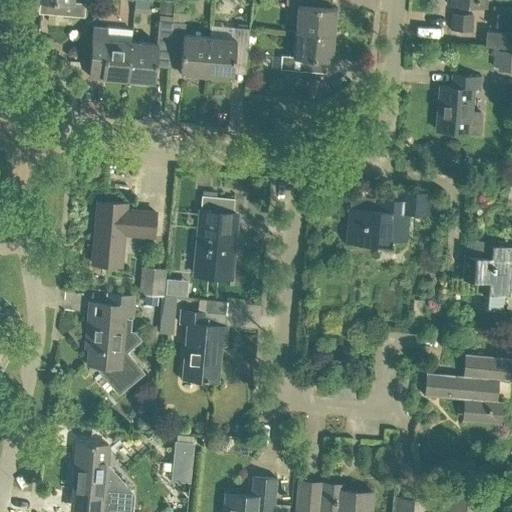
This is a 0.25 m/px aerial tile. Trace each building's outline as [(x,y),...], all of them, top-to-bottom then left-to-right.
[(47,13),(83,17),(84,3),(72,2),(72,0),(34,0),(34,1),(48,2),(47,13)] [(157,0),(157,12),(170,13),(170,0),(157,0)] [(295,31),(333,34),(335,8),(321,6),(321,0),(285,0),(285,4),(298,6),(295,31)] [(472,11),(450,9),(449,27),(471,29),(472,11)] [(510,13),(490,11),(489,23),(509,25),(510,13)] [(127,80),(153,82),(156,55),(168,57),(171,22),(158,20),(156,44),(130,42),(127,80)] [(171,22),(168,57),(180,58),(179,72),(205,74),(209,36),(184,34),(185,23),(171,22)] [(88,76),(127,80),(130,42),(105,40),(106,28),(92,26),(88,76)] [(209,36),(205,74),(232,77),(234,62),(246,63),(249,28),(236,27),(235,39),(209,36)] [(279,68),(315,72),(316,59),(330,60),(333,34),(295,31),(293,56),(281,55),(279,68)] [(435,130),(467,133),(478,133),(480,112),(469,111),(471,89),(478,89),(479,76),(452,74),(450,87),(438,86),(435,130)] [(320,97),(321,79),(309,78),(308,95),(320,97)] [(380,211),(373,210),(347,208),(344,244),(374,246),(375,239),(405,241),(408,209),(430,211),(431,193),(376,188),(375,198),(381,199),(380,211)] [(201,196),(200,211),(194,275),(230,278),(236,214),(232,214),(234,199),(201,196)] [(97,201),(92,263),(120,266),(123,234),(153,237),(155,212),(125,210),(126,204),(97,201)] [(480,293),(483,293),(482,310),(501,311),(503,295),(508,295),(511,247),(484,244),(483,257),(463,256),(461,279),(481,280),(480,293)] [(139,265),(136,292),(160,295),(163,267),(139,265)] [(89,339),(87,365),(100,366),(119,389),(138,373),(122,353),(122,350),(135,339),(129,333),(130,319),(131,319),(131,318),(133,295),(106,293),(106,303),(89,301),(86,339),(89,339)] [(188,324),(182,379),(216,382),(220,346),(223,346),(226,315),(181,311),(180,323),(188,324)] [(149,350),(157,350),(158,328),(151,328),(149,350)] [(496,400),(498,379),(510,380),(511,357),(465,353),(462,375),(425,372),(423,395),(471,399),(469,421),(499,423),(502,401),(496,400)] [(222,451),(247,452),(248,440),(223,438),(222,451)] [(170,457),(189,459),(191,442),(172,440),(170,457)] [(109,444),(77,441),(70,509),(103,511),(125,511),(127,501),(127,497),(132,493),(107,465),(109,444)] [(273,511),(276,477),(252,475),(250,494),(223,492),(221,511),(273,511)] [(298,479),(295,510),(318,511),(369,511),(372,491),(343,488),(343,483),(298,479)] [(446,498),(442,498),(441,509),(427,508),(428,496),(395,493),(393,511),(480,511),(483,488),(448,485),(446,498)]
